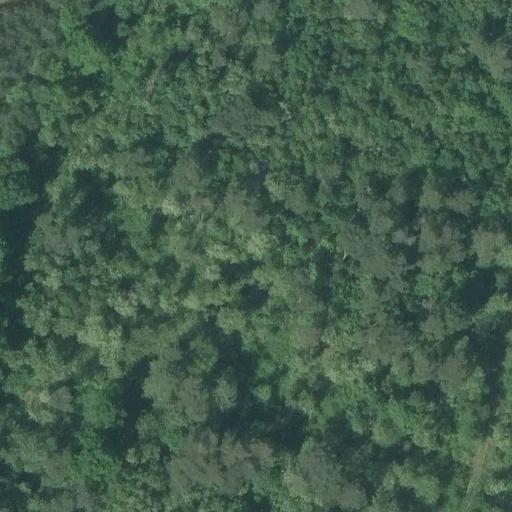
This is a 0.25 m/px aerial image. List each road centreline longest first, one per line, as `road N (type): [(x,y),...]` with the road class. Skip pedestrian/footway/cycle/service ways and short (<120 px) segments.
road 1 (track): [(100,0),(0,197)]
road 2 (track): [(467,511),(511,348)]
road 3 (track): [(322,511),(333,466),(439,511)]
